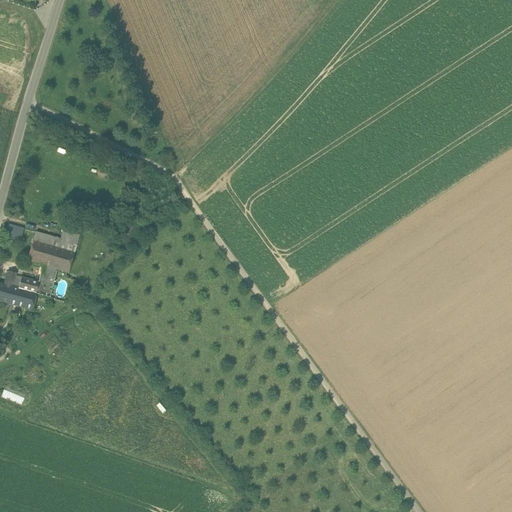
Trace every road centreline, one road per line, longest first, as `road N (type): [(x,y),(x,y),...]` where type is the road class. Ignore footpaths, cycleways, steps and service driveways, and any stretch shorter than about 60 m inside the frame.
road 1 (track): [(420,511),(171,175)]
road 2 (track): [(171,175),(266,84),(337,0)]
road 3 (unclassified): [(0,203),(58,0)]
road 4 (track): [(171,175),(27,101)]
